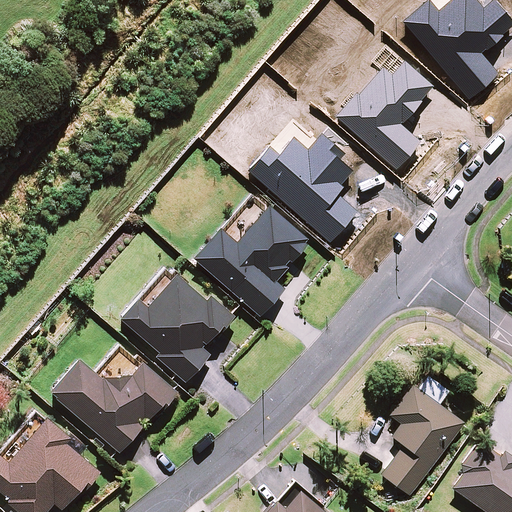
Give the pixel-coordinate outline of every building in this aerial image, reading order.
[(307,239),(265,202),(231,240),(216,226),(191,255),(257,314),(281,286),(272,278),(307,239)] [(201,299),(174,272),(142,303),(135,296),(118,313),(183,379),(208,354),(199,345),(228,316),(207,294),(201,299)] [(46,387),(116,450),(157,405),(161,408),(176,391),(141,359),(114,390),(75,355),(46,387)] [(461,421),(409,383),(387,413),(398,421),(389,433),(401,442),(379,472),(408,494),(461,421)] [(64,433),(43,414),(2,459),(0,456),(0,490),(10,499),(7,501),(19,511),(42,511),(52,502),(59,508),(94,469),(60,438),(64,433)] [(486,511),(511,511),(511,463),(475,438),(455,468),(459,470),(448,486),(487,511),(486,511)] [(325,511),(295,485),(280,502),(272,495),(257,511),(325,511)]
